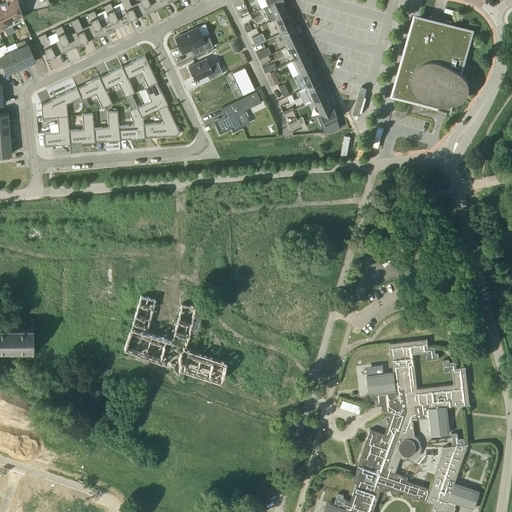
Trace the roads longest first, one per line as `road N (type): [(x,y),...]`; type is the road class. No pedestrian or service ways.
road 1 (residential): [(500,511),(509,405),(450,157)]
road 2 (residential): [(277,511),(373,165)]
road 3 (residential): [(153,34),(195,126),(195,147),(33,166)]
road 4 (residential): [(33,166),(30,90),(153,34)]
road 5 (residential): [(178,181),(373,165)]
road 6 (residential): [(450,157),(499,77),(505,58),(496,12)]
road 7 (residential): [(159,330),(175,267),(178,181)]
road 8 (residential): [(36,196),(178,181)]
road 9 (residential): [(117,511),(110,502),(0,463)]
